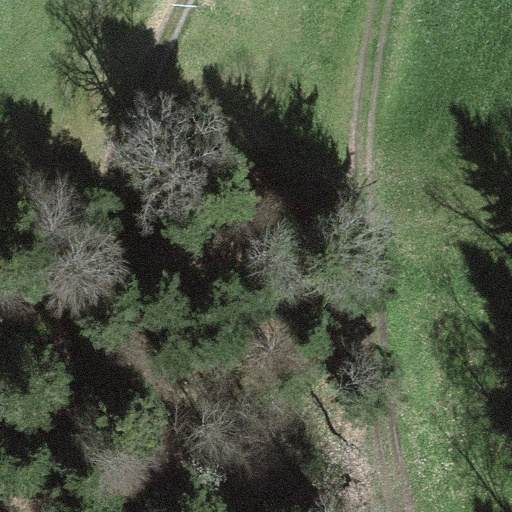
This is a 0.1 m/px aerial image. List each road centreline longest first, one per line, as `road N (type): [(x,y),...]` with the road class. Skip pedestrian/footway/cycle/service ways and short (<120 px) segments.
road 1 (track): [(40,511),(73,290),(109,168),(182,0)]
road 2 (track): [(385,0),(361,135),(360,201),(380,487),(390,511)]
